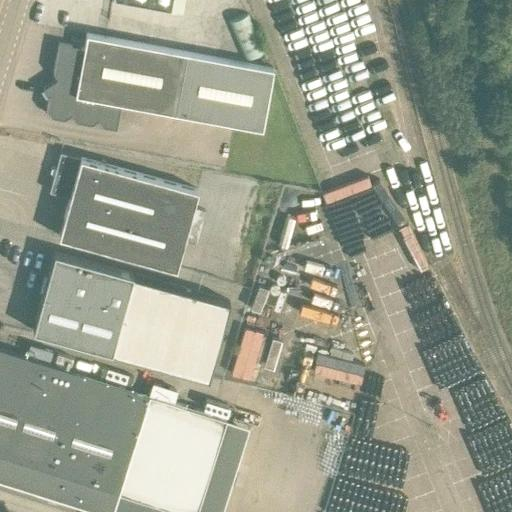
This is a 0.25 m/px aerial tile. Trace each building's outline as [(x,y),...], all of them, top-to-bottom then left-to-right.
[(185,0),(120,0),(121,0),(119,0),(114,0),(183,13),(185,0)] [(50,116),(53,116),(64,118),(71,113),(75,120),(91,123),(98,118),(102,125),(116,127),(120,102),(261,128),(272,68),(105,37),(86,33),(83,47),(58,42),(52,72),(57,78),(44,88),(48,95),(46,109),(50,116)] [(60,236),(175,268),(198,189),(60,151),(55,167),(53,167),(51,168),(50,172),(51,174),(53,175),(49,191),(69,196),(60,236)] [(54,252),(33,328),(32,330),(208,373),(228,292),(54,252)] [(242,325),(231,373),(251,377),(262,330),(242,325)] [(0,478),(105,511),(195,511),(226,418),(149,395),(0,346),(0,478)] [(306,395),(353,408),(364,364),(317,352),(306,395)]
